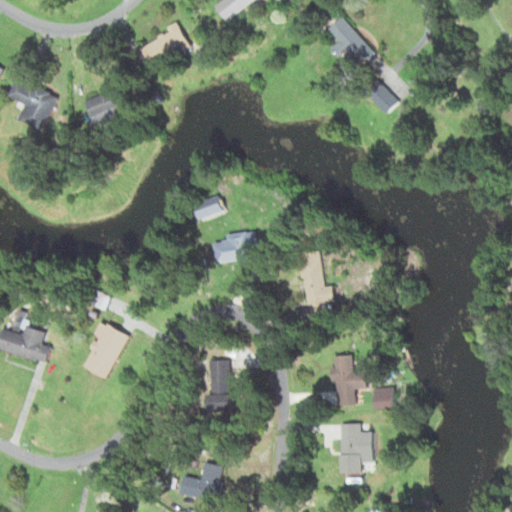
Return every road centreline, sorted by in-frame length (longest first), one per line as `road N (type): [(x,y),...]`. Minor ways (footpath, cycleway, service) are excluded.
road 1 (residential): [(26,453),(72,461),(116,440),(198,318),(234,309),(257,324),(281,372),(284,461),(275,511)]
road 2 (residential): [(0,1),(43,25),(74,29),(107,19),(131,0)]
